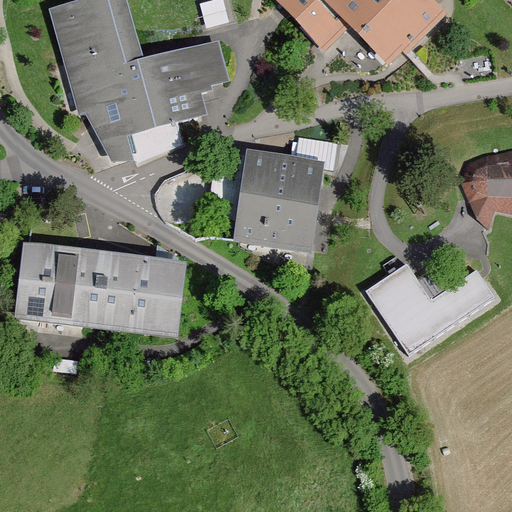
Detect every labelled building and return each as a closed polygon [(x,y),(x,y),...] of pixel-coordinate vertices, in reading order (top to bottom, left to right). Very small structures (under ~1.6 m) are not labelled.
[(143,61),(125,0),(98,0),(54,12),(81,113),(88,112),(115,158),(182,142),(177,127),(208,118),(201,96),(213,94),(212,89),(230,84),(219,44),(143,61)] [(222,0),(220,0),(201,5),(207,28),(228,22),(222,0)] [(444,15),(429,0),(279,0),(278,2),(326,50),(351,26),(391,66),(405,52),(407,54),(409,56),(447,18),(444,15)] [(324,166),(249,155),(236,241),(311,252),(324,166)] [(511,157),(492,162),(474,170),(468,188),(483,225),(492,229),(497,216),(502,215),(511,216),(511,157)] [(182,266),(25,247),(17,319),(174,338),(182,266)] [(408,267),(367,293),(409,358),(497,302),(479,275),(432,305),(408,267)]
